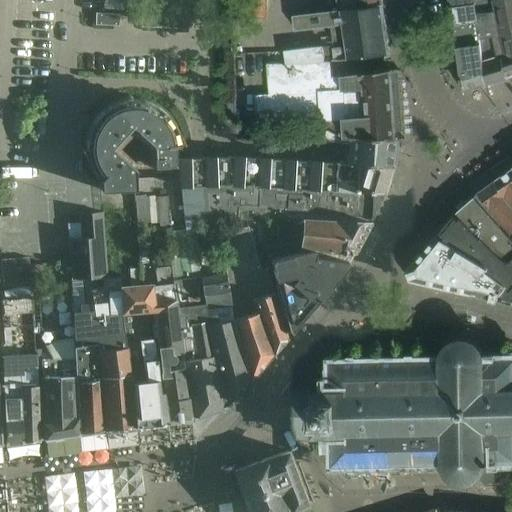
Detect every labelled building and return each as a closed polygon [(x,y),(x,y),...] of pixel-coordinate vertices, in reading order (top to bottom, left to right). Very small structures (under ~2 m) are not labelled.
[(266,0),(268,31),(285,31),(283,0),(266,0)] [(383,5),(382,0),(336,0),(338,11),(383,5)] [(486,83),(479,20),(468,21),(466,3),(477,2),(476,0),(453,0),(454,4),(452,4),(453,7),(464,90),(486,83)] [(511,0),(476,0),(477,2),(479,20),(486,83),(511,74),(511,0)] [(385,13),(383,5),(338,11),(294,16),(295,30),(332,26),(335,45),(286,51),(287,64),(310,66),(331,63),(392,56),(391,47),(390,47),(384,13),(385,13)] [(119,27),(120,17),(120,15),(96,14),(96,26),(119,27)] [(165,29),(166,17),(142,16),(141,28),(165,29)] [(189,31),(190,20),(190,18),(166,17),(165,29),(189,31)] [(396,140),(392,72),(392,70),(332,77),(331,63),(310,66),(287,64),(268,64),(269,94),(254,95),(256,126),(257,126),(257,124),(321,121),(321,125),(342,136),(353,137),(353,136),(368,139),(396,140)] [(164,112),(158,107),(150,103),(142,101),(134,100),(125,101),(117,103),(109,107),(102,112),(98,116),(94,122),(92,126),(90,130),(87,137),(86,145),(87,153),(88,160),(91,168),(96,175),(101,181),(135,180),(165,179),(179,178),(180,178),(179,159),(180,146),(179,144),(179,137),(177,131),(174,124),(169,118),(164,112)] [(224,103),(225,119),(235,119),(234,103),(224,103)] [(348,164),(392,167),(393,159),(396,140),(368,139),(343,138),(322,126),(324,132),(325,136),(326,137),(327,138),(328,139),(329,140),(332,142),(349,147),(349,154),(348,164)] [(232,186),(233,157),(205,158),(206,186),(227,185),(232,186)] [(257,187),(259,159),(233,157),(232,186),(257,187)] [(206,186),(205,158),(179,159),(180,178),(179,178),(180,187),(203,186),(206,186)] [(283,189),(284,160),(259,159),(257,187),(283,189)] [(308,190),(310,162),(284,160),(283,189),(308,190)] [(334,192),(336,163),(310,162),(308,190),(334,192)] [(385,195),(392,169),(392,167),(348,164),(336,163),(334,192),(385,195)] [(511,169),(500,177),(511,197),(511,169)] [(511,197),(500,177),(496,180),(495,181),(479,192),(476,195),(474,196),(510,238),(511,235),(511,197)] [(135,189),(135,180),(101,181),(102,191),(135,189)] [(385,195),(334,192),(308,190),(283,189),(257,187),(232,186),(227,185),(206,186),(203,186),(206,221),(221,220),(259,218),(316,219),(372,221),(385,195)] [(510,238),(474,196),(457,211),(480,238),(481,238),(482,238),(495,251),(507,262),(511,256),(511,235),(510,238)] [(480,238),(457,211),(437,235),(489,266),(486,270),(507,287),(500,299),(500,300),(511,302),(511,256),(507,262),(495,251),(482,238),(481,238),(480,238)] [(108,276),(103,214),(79,216),(81,240),(69,241),(70,256),(71,278),(108,276)] [(353,257),(371,224),(293,219),(289,240),(276,243),(267,245),(271,260),(297,254),(310,251),(340,255),(349,256),(353,257)] [(248,228),(222,236),(225,273),(227,280),(262,271),(248,228)] [(187,231),(169,232),(173,283),(190,280),(187,231)] [(489,266),(437,235),(408,270),(411,279),(453,289),(473,292),(474,292),(491,297),(490,299),(498,301),(498,299),(500,299),(507,287),(486,270),(489,266)] [(303,318),(337,278),(349,264),(350,264),(348,262),(318,258),(299,263),(297,254),(271,260),(290,332),(291,333),(303,318)] [(31,288),(28,266),(28,258),(14,260),(17,289),(31,288)] [(17,289),(14,260),(1,261),(3,290),(17,289)] [(222,393),(226,406),(248,382),(240,345),(227,280),(225,273),(224,265),(199,270),(200,278),(209,324),(222,393)] [(248,382),(273,354),(269,345),(260,314),(256,300),(274,294),(268,269),(262,271),(227,280),(240,345),(248,382)] [(209,324),(200,278),(190,280),(173,283),(171,283),(171,285),(181,345),(192,419),(193,419),(227,407),(226,406),(222,393),(209,324)] [(181,345),(171,285),(123,288),(125,314),(147,313),(153,312),(155,323),(152,324),(154,335),(158,335),(159,345),(168,422),(192,419),(181,345)] [(32,299),(31,288),(17,289),(3,290),(4,304),(18,301),(32,299)] [(281,345),(287,338),(286,337),(274,294),(256,300),(260,314),(269,345),(273,354),(281,345)] [(126,342),(123,315),(96,318),(95,312),(89,313),(88,306),(80,307),(81,314),(75,315),(76,340),(76,342),(99,343),(99,347),(106,429),(136,426),(126,342)] [(123,315),(126,342),(136,426),(164,422),(154,339),(151,339),(147,313),(125,314),(123,315)] [(23,442),(20,376),(19,352),(17,328),(4,329),(5,342),(1,346),(6,443),(23,442)] [(511,359),(508,360),(508,358),(504,358),(504,360),(489,360),(489,359),(483,359),(483,357),(482,355),(482,353),(481,351),(480,349),(479,348),(478,346),(477,345),(476,343),(474,342),(471,340),(468,339),(467,339),(463,338),(460,338),(459,338),(456,339),(454,339),(453,340),(451,341),(448,343),(445,345),(444,347),(443,348),(442,350),(441,353),(440,355),(440,358),(440,359),(434,360),(434,361),(418,362),(418,360),(414,360),(414,362),(399,362),(399,360),(395,360),(395,362),(380,362),(380,361),(375,361),(375,362),(359,363),(359,361),(355,361),(355,363),(340,363),(340,361),(336,361),(336,363),(331,363),(332,391),(308,391),(309,436),(333,436),(333,464),(339,464),(339,465),(344,465),(344,463),(358,463),(358,465),(363,465),(363,463),(378,463),(378,464),(382,464),(382,463),(397,462),(397,464),(402,464),(402,462),(417,462),(417,464),(422,464),(422,462),(437,462),(437,463),(442,463),(442,465),(443,467),(443,469),(444,471),(445,473),(447,474),(448,476),(450,477),(449,478),(453,481),(453,480),(456,481),(459,482),(463,482),(465,482),(468,482),(470,481),(473,480),(474,479),(476,481),(479,479),(484,485),(510,484),(509,462),(510,462),(510,459),(511,459),(511,359)] [(76,350),(76,342),(76,340),(71,340),(66,341),(61,342),(57,343),(53,345),(48,347),(58,364),(42,365),(45,439),(79,434),(76,350)] [(106,429),(99,347),(76,350),(79,434),(106,429)] [(36,354),(19,354),(20,376),(23,442),(40,440),(37,386),(36,354)] [(288,451),(235,471),(250,511),(290,511),(308,505),(288,451)]
